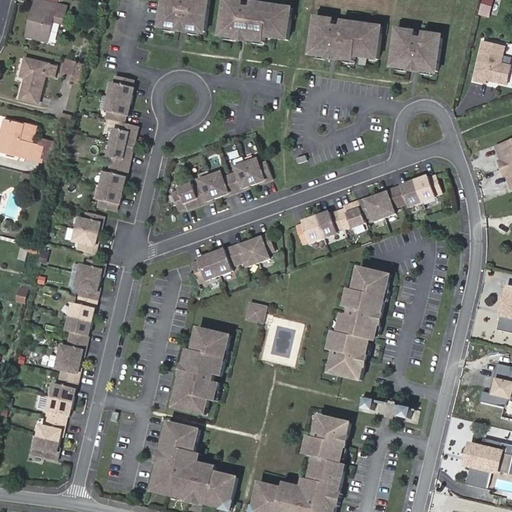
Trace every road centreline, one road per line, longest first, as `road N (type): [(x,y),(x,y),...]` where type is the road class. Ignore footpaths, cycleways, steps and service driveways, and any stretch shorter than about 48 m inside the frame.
road 1 (residential): [(417,511),(473,279),(477,236),(454,143)]
road 2 (residential): [(398,163),(136,254)]
road 3 (residential): [(74,503),(136,254)]
road 4 (residential): [(136,254),(171,117)]
road 5 (residential): [(171,117),(184,120),(203,107),(199,79),(179,73),(166,80),(164,110)]
road 6 (residential): [(454,143),(444,115),(429,105),(413,108),(403,121),(398,163)]
